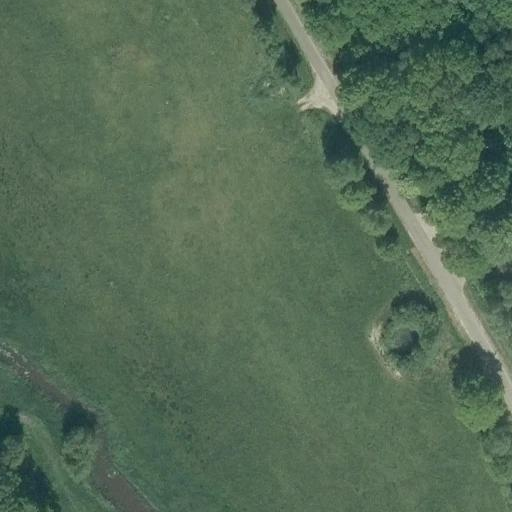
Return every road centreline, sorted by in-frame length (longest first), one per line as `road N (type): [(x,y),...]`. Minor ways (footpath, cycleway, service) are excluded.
road 1 (unclassified): [(511,399),(281,0)]
road 2 (track): [(310,52),(482,0)]
